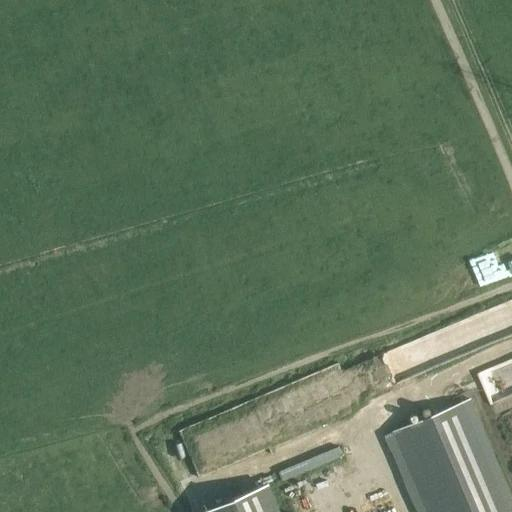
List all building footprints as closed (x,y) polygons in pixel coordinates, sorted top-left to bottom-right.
[(497,277),(511,273),(511,240),(488,247),(497,277)] [(442,355),(511,329),(511,305),(434,333),(442,355)] [(511,351),(474,366),(488,403),(511,393),(511,351)] [(511,511),(511,501),(469,399),(450,406),(392,430),(427,511),(511,511)] [(338,445),(277,470),(282,481),(342,455),(338,445)] [(281,511),(268,482),(198,511),(281,511)]
